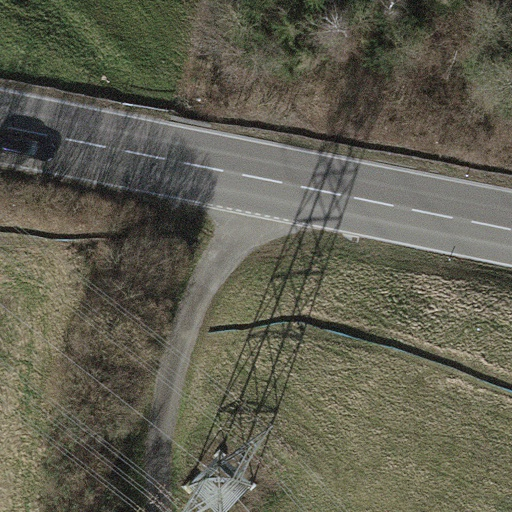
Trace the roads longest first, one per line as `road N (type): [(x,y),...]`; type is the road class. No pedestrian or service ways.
road 1 (primary): [(0,131),(511,231)]
road 2 (track): [(272,186),(213,268),(170,384),(162,511)]
